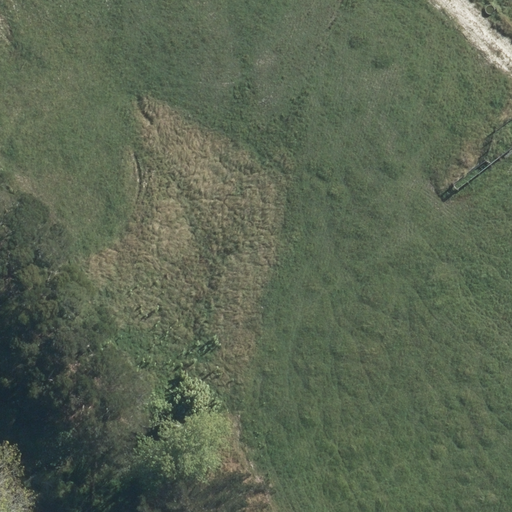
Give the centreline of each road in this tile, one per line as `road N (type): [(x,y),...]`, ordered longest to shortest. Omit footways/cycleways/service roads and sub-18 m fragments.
road 1 (unknown): [(495,511),(285,201),(166,0)]
road 2 (unknown): [(511,272),(386,350)]
